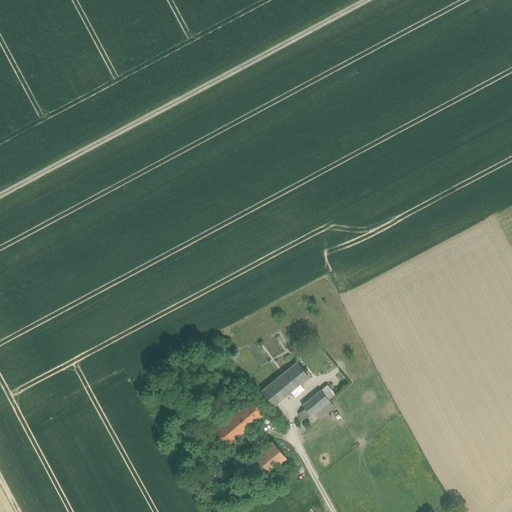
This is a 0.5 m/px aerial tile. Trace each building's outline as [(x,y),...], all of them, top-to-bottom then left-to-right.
[(30,199),(16,205),(21,215),(35,209),(30,199)] [(297,362),(283,373),(295,388),(309,377),(297,362)] [(295,388),(283,373),(261,391),(274,406),(295,388)] [(312,413),(317,419),(331,407),(320,394),(297,413),(303,420),(312,413)] [(249,397),(234,411),(248,428),(264,414),(249,397)] [(248,428),(234,411),(214,428),(228,445),(248,428)] [(267,439),(237,469),(254,485),(283,455),(267,439)]
